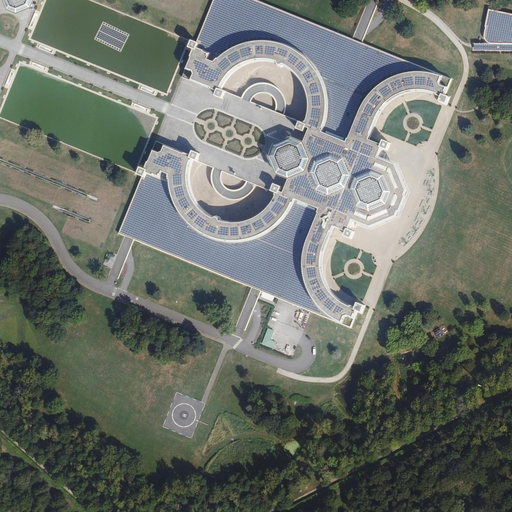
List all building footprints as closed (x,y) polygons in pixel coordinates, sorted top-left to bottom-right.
[(5,0),(9,7),(18,11),(32,6),(33,0),(5,0)] [(323,273),(323,268),(323,265),(323,258),(324,252),(326,247),(334,227),(346,231),(344,236),(352,240),(355,232),(351,230),(355,219),(360,207),(371,212),(387,204),(392,192),(385,176),(374,171),(379,159),(383,149),(388,151),(391,143),(383,139),(381,144),(370,140),(380,116),(383,111),(386,107),(388,104),(392,101),(395,99),(400,96),(402,95),(408,93),(413,92),(419,91),(425,91),(427,92),(433,93),(438,95),(441,96),(439,102),(447,105),(451,97),(446,95),(453,79),(256,0),(213,0),(196,42),(192,40),(189,48),(194,50),(182,78),(217,92),(215,96),(223,100),(226,92),(221,90),(224,84),(227,80),(230,76),(232,74),(236,71),(242,67),(247,65),(251,63),(256,62),(264,62),(269,62),(274,63),(276,67),(280,68),(283,67),(285,68),(288,70),(292,73),(295,76),(299,80),(301,85),(304,89),(305,94),(306,96),(307,101),(307,106),(307,112),(306,117),(305,119),(304,123),(300,122),(297,129),(305,133),(307,128),(310,129),(303,144),(310,160),(305,171),(290,179),(284,193),(280,191),(282,186),(275,184),(272,191),(275,192),(272,199),(269,203),(266,207),(262,211),(258,214),(254,217),(249,219),(244,220),(241,221),(236,221),(231,221),(224,220),(221,219),(220,217),(216,215),(213,216),(209,214),(205,210),(199,205),(196,201),(194,197),(192,192),(190,187),(189,182),(189,179),(189,174),(190,167),(193,159),(197,161),(201,154),(193,151),(191,155),(156,141),(145,169),(140,167),(137,175),(142,177),(119,233),(282,300),(286,290),(303,297),(299,307),(351,328),(358,312),(362,314),(366,305),(357,302),(355,307),(352,306),(347,304),(342,301),(337,297),(333,292),(329,287),(326,282),(325,279),(323,273)] [(511,43),(511,13),(489,9),(486,26),(487,26),(485,35),(485,38),(486,39),(487,40),(488,42),(490,43),(492,43),(511,43)] [(303,143),(291,138),(275,146),(270,158),(277,174),(289,179),(290,179),(305,171),(310,160),(303,144),(303,143)] [(395,142),(391,155),(403,158),(407,146),(395,142)] [(374,171),(385,176),(394,166),(379,159),(374,171)] [(392,192),(405,192),(394,166),(385,176),(392,192)] [(392,192),(387,204),(396,214),(405,192),(392,192)] [(387,204),(371,212),(370,225),(396,214),(387,204)] [(370,225),(371,212),(360,207),(355,219),(370,225)] [(303,297),(286,290),(282,300),(299,307),(303,297)] [(371,338),(380,341),(388,317),(375,312),(363,349),(370,351),(372,343),(369,342),(371,338)] [(443,326),(434,331),(438,337),(447,332),(443,326)]
